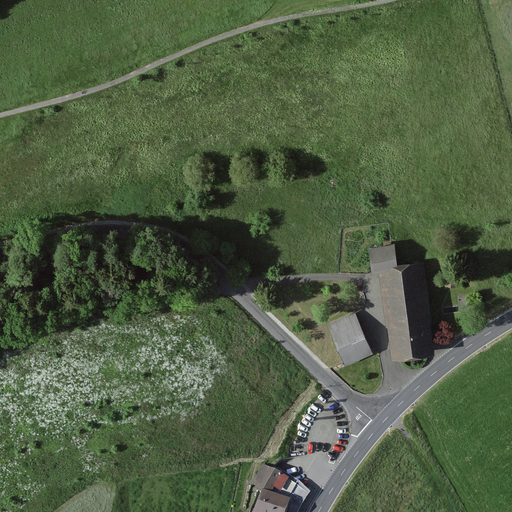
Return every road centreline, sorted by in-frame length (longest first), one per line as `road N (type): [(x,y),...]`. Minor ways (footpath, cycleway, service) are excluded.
road 1 (residential): [(0,252),(94,234),(169,241),(200,260),(377,425)]
road 2 (track): [(0,114),(91,91),(259,24),(371,0)]
road 3 (primary): [(377,425),(450,359),(511,319)]
